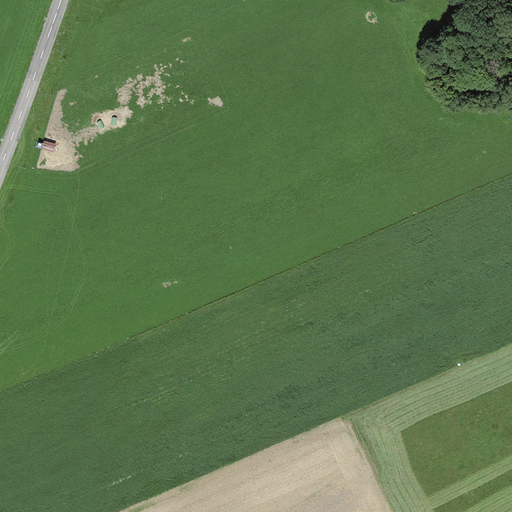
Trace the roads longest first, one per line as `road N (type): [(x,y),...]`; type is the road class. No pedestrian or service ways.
road 1 (track): [(511,132),(446,109),(426,92),(401,35),(365,0)]
road 2 (tertiary): [(61,0),(0,169)]
